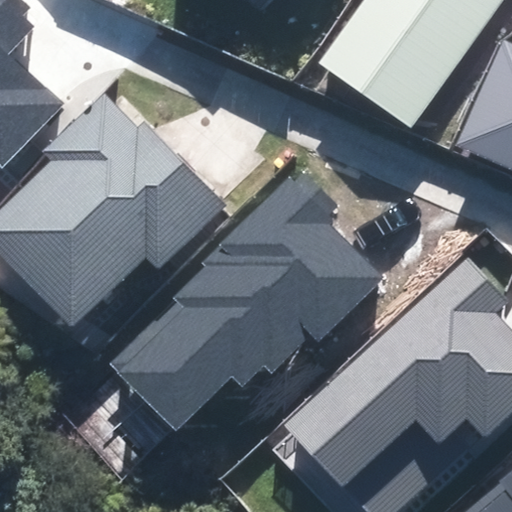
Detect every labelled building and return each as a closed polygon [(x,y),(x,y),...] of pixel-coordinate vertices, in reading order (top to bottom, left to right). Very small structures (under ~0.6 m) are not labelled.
[(0,0),(0,168),(0,169),(60,106),(7,56),(42,20),(20,0),(0,0)] [(488,0),(345,0),(308,56),(406,122),(488,0)] [(511,49),(483,37),(437,144),(511,176),(511,49)] [(210,221),(99,97),(18,169),(25,177),(0,199),(0,280),(54,341),(120,283),(129,293),(210,221)] [(176,300),(113,363),(177,427),(229,375),(244,390),(307,328),(320,341),(394,268),(296,170),(170,294),(176,300)] [(468,257),(284,425),(364,511),(402,511),(511,411),(511,333),(494,314),(509,301),(468,257)] [(511,511),(511,461),(450,511),(511,511)]
